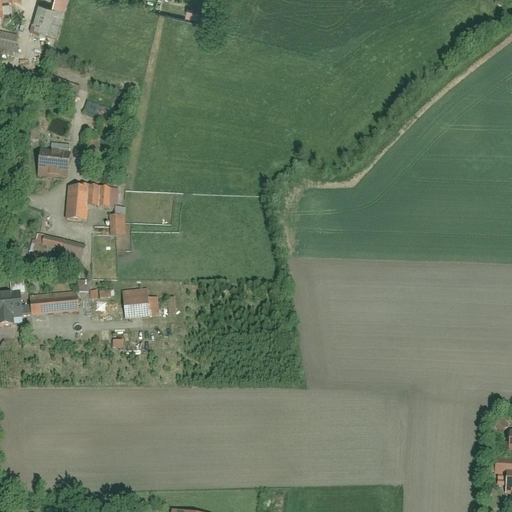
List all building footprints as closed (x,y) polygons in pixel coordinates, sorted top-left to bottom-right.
[(0,0),(0,15),(8,14),(6,0),(0,0)] [(63,11),(38,5),(30,36),(56,43),(63,11)] [(18,36),(0,32),(0,55),(13,58),(18,36)] [(82,89),(49,77),(41,99),(73,111),(82,89)] [(86,102),(83,113),(95,116),(98,106),(86,102)] [(71,154),(40,151),(37,177),(68,180),(71,154)] [(81,189),(67,188),(64,221),(88,223),(89,208),(117,211),(119,190),(82,186),(81,189)] [(125,217),(109,217),(110,238),(126,238),(125,217)] [(86,247),(37,235),(36,241),(32,241),(29,253),(34,254),(32,263),(45,266),(49,250),(62,253),(61,258),(82,262),(86,247)] [(76,282),(76,293),(89,293),(89,282),(76,282)] [(146,287),(121,291),(126,323),(151,320),(146,287)] [(97,300),(98,292),(90,291),(89,299),(97,300)] [(77,293),(29,297),(31,317),(79,313),(77,293)] [(20,294),(0,296),(0,327),(12,327),(11,320),(22,319),(20,294)] [(174,315),(173,301),(158,302),(159,316),(174,315)] [(503,432),(510,425),(502,417),(495,424),(503,432)] [(508,469),(511,469),(511,459),(497,459),(496,475),(508,475),(508,469)]
